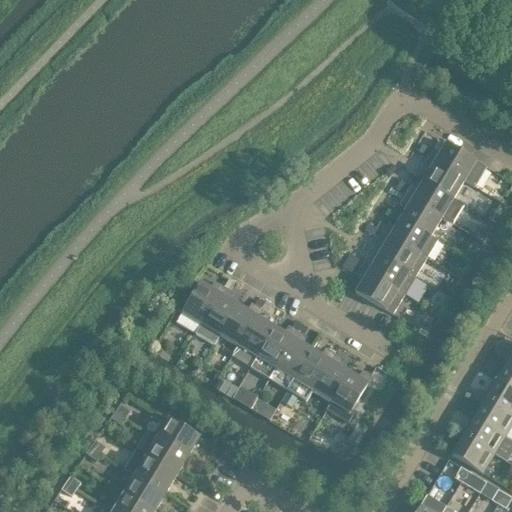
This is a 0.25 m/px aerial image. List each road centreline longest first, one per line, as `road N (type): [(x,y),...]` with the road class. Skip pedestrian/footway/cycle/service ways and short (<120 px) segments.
road 1 (unclassified): [(0,336),(116,203),(323,0)]
road 2 (residential): [(286,213),(370,141),(405,97),(511,161)]
road 3 (residential): [(511,294),(380,511)]
road 4 (residential): [(307,301),(234,249),(286,213)]
